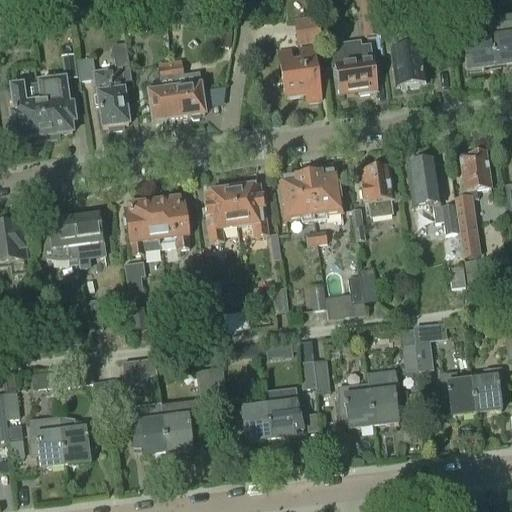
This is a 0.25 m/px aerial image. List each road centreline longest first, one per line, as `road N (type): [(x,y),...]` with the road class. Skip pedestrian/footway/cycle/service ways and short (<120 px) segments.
road 1 (residential): [(511,109),(0,183)]
road 2 (residential): [(511,311),(0,372)]
road 3 (residential): [(168,511),(349,488)]
road 4 (residential): [(349,488),(511,468)]
